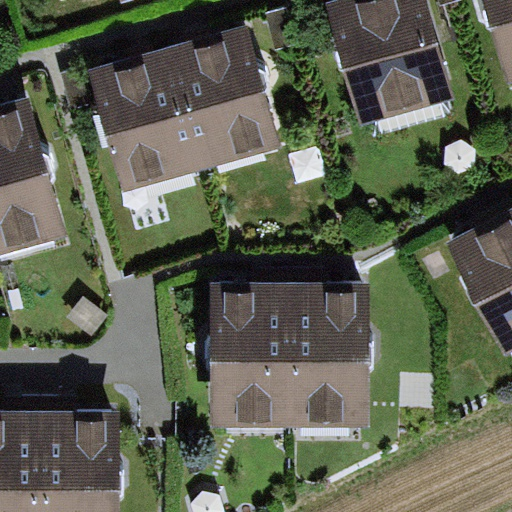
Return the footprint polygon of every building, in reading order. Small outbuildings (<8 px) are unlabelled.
[(421,0),(326,0),(361,108),(448,80),(421,0)] [(511,0),(484,0),(505,65),(511,62),(511,0)] [(241,5),(85,49),(120,170),(275,125),(241,5)] [(18,79),(0,84),(0,238),(60,221),(18,79)] [(511,183),(445,220),(502,323),(511,317),(511,183)] [(364,265),(208,264),(207,402),(362,404),(364,265)] [(109,511),(108,394),(0,394),(0,511),(109,511)]
